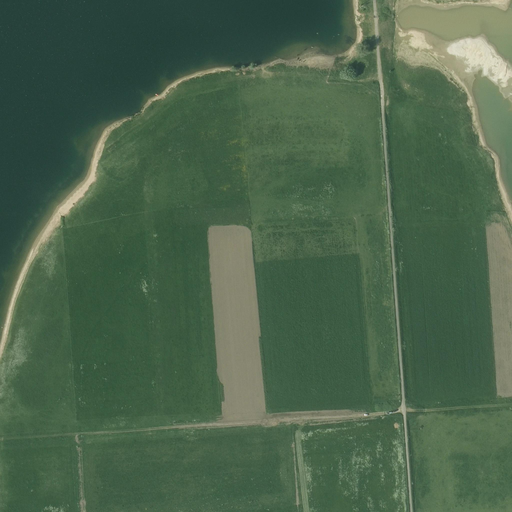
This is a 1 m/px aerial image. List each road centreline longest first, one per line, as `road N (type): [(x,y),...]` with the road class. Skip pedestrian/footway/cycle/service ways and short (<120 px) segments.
road 1 (track): [(411,511),(375,21)]
road 2 (track): [(511,404),(79,434)]
